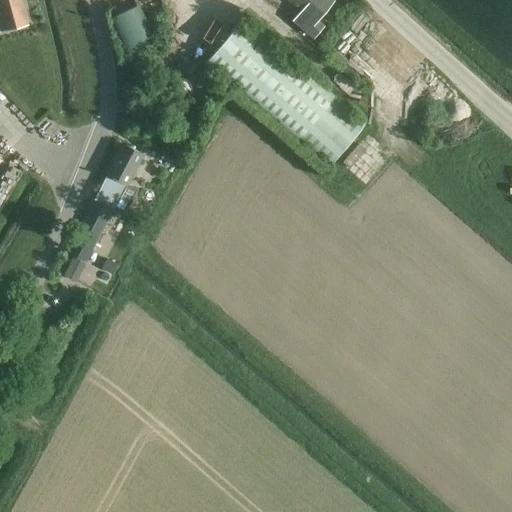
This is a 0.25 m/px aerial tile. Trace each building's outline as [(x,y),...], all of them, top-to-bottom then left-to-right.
[(0,0),(0,30),(1,30),(27,24),(20,0),(0,0)] [(288,0),(301,11),(293,21),(313,38),(322,26),(316,21),(333,0),(288,0)] [(111,17),(109,17),(113,27),(125,54),(154,41),(138,5),(111,17)] [(326,169),(365,124),(242,18),(203,64),(295,143),(326,169)] [(73,257),(63,276),(74,282),(85,262),(91,250),(99,234),(112,209),(113,209),(125,185),(126,185),(127,184),(142,154),(122,144),(121,144),(106,175),(93,199),(66,253),(73,257)] [(106,258),(100,269),(111,275),(117,264),(106,258)]
